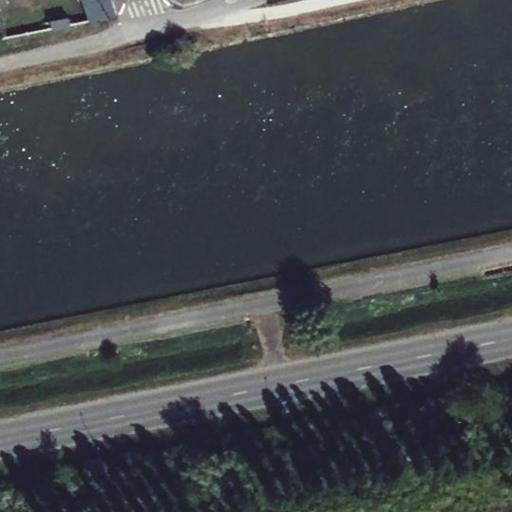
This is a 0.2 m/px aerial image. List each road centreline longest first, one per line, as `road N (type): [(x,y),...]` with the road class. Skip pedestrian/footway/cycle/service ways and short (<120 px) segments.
road 1 (unclassified): [(511,336),(0,438)]
road 2 (residential): [(145,0),(155,26),(244,0)]
